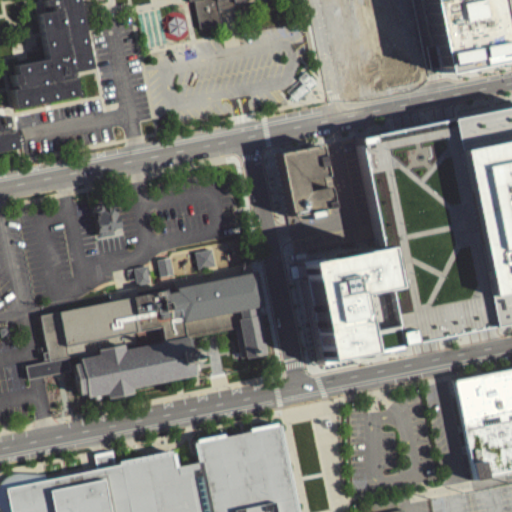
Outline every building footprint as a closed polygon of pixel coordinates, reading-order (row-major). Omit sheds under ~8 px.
[(9,87),(13,107),(75,94),(71,71),(89,67),(75,0),(42,0),(43,5),(50,3),(51,8),(34,12),(43,56),(11,63),(13,72),(9,73),(11,83),(13,86),(9,87)] [(194,0),(199,27),(217,23),(214,7),(231,4),(230,0),(194,0)] [(355,0),(371,94),(408,88),(393,0),(355,0)] [(422,0),(492,0),(504,58),(437,72),(422,0)] [(304,70),(309,76),(310,75),(315,80),(294,99),(288,93),(289,93),(287,90),(299,79),(297,77),(304,70)] [(295,85),(300,90),(287,101),(294,108),(314,90),(303,78),(295,85)] [(351,142),(442,123),(511,108),(511,326),(485,332),(393,351),(389,332),(380,288),(371,244),(351,142)] [(0,116),(5,116),(7,127),(12,126),(16,148),(0,150),(0,116)] [(270,155),(283,219),(326,210),(322,189),(319,177),(313,146),(270,155)] [(95,244),(109,241),(108,236),(117,234),(112,209),(89,213),(95,244)] [(389,332),(393,351),(363,357),(316,366),(295,259),(371,244),(380,288),(350,294),(359,338),(389,332)] [(191,259),(195,276),(212,273),(209,255),(191,259)] [(154,267),(157,284),(170,281),(167,264),(154,267)] [(233,326),(240,356),(243,355),(243,357),(263,353),(262,350),(266,349),(256,304),(258,304),(251,270),(172,286),(173,290),(164,292),(163,288),(38,314),(47,360),(50,373),(70,368),(75,393),(82,391),(83,396),(104,392),(105,397),(129,392),(128,387),(191,373),(189,361),(193,360),(190,347),(187,348),(184,337),(233,326)] [(130,275),(133,287),(146,285),(144,272),(130,275)] [(450,379),(459,377),(511,366),(511,470),(470,479),(450,379)] [(17,479),(10,479),(4,482),(0,485),(0,511),(291,511),(275,430),(272,431),(271,428),(243,434),(244,437),(218,442),(218,439),(190,445),(191,448),(188,449),(192,467),(171,472),(168,458),(166,459),(165,456),(110,467),(108,456),(99,458),(89,460),(93,475),(41,485),(39,480),(17,479)]
